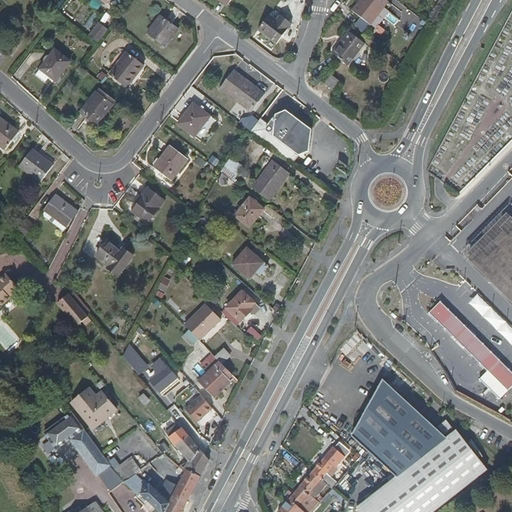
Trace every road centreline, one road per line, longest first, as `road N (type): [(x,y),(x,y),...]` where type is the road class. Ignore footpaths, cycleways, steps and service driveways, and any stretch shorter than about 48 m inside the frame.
road 1 (primary): [(357,202),(351,238),(217,491)]
road 2 (residential): [(219,31),(121,161),(102,167),(84,161),(0,82)]
road 3 (primary): [(232,498),(365,245),(385,223)]
road 4 (residential): [(511,439),(464,418),(371,321),(367,292),(433,235)]
road 5 (primary): [(415,179),(421,140),(495,0)]
road 6 (primary): [(476,0),(388,161)]
